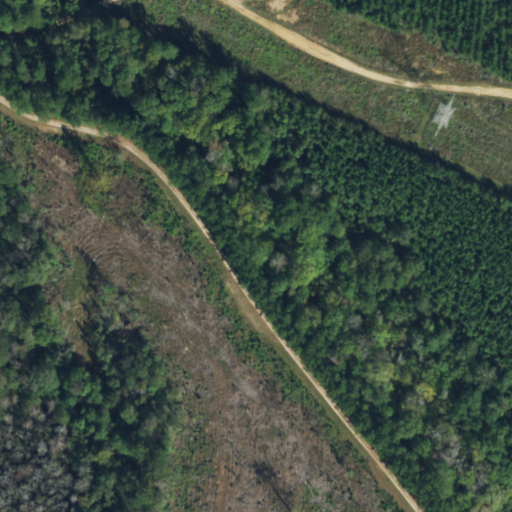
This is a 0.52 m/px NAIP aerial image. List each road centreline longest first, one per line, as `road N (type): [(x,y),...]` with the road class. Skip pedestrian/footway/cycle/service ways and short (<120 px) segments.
road 1 (residential): [(0,98),(58,127),(129,140),(181,192),(419,511)]
road 2 (residential): [(0,38),(236,6),(511,95)]
